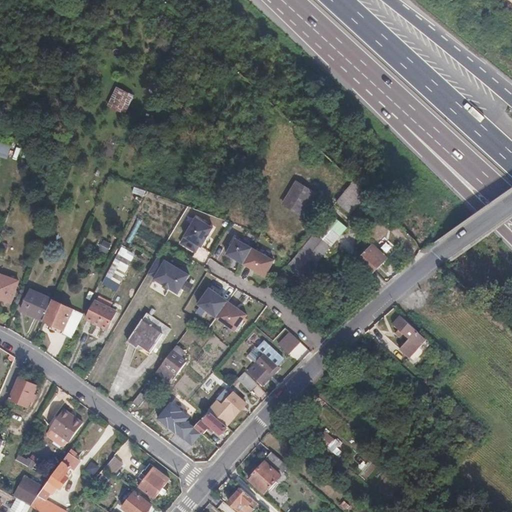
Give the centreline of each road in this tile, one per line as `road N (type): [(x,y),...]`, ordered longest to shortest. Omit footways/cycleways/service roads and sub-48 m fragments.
road 1 (tertiary): [(511,204),(376,307),(203,485)]
road 2 (residential): [(0,336),(26,347),(203,485)]
road 3 (motorway): [(511,154),(343,0)]
road 4 (unknown): [(84,392),(140,305),(174,301),(193,271)]
road 5 (motorway): [(284,0),(408,117)]
road 6 (motorway): [(511,104),(390,0)]
road 7 (motorway): [(408,117),(511,236)]
road 8 (motorway): [(408,117),(511,209)]
